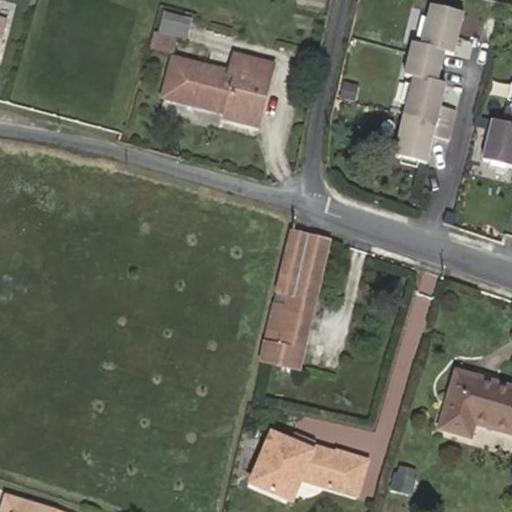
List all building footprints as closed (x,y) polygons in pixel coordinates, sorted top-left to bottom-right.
[(395,169),(413,174),(419,175),(427,148),(441,152),(449,122),(434,118),(439,98),(431,95),(439,63),(447,65),(457,24),(426,16),(423,29),(418,45),(415,57),(406,55),(398,87),(406,89),(405,96),(401,113),(387,166),(395,169)] [(187,26),(164,21),(160,37),(183,42),(187,26)] [(418,45),(423,29),(413,27),(409,43),(418,45)] [(232,77),(175,64),(165,100),(243,119),(241,124),(259,129),(273,68),(236,59),(232,77)] [(392,111),(401,113),(405,96),(396,94),(392,111)] [(500,113),(508,115),(511,99),(504,97),(500,113)] [(511,98),(511,99),(508,115),(506,123),(498,121),(494,135),(485,133),(475,172),(483,174),(500,179),(506,180),(509,169),(511,160),(511,98)] [(411,182),(413,174),(395,169),(393,178),(411,182)] [(500,179),(483,174),(481,181),(499,185),(500,179)] [(328,241),(292,231),(276,296),(287,300),(284,309),(273,306),(259,362),(294,372),(328,241)] [(287,300),(276,296),(273,306),(284,309),(287,300)] [(511,395),(455,377),(440,434),(467,441),(472,426),(511,436),(511,395)] [(292,434),(288,444),(307,449),(309,444),(311,440),(292,434)] [(307,449),(288,444),(269,438),(254,488),(289,499),(298,470),(317,475),(317,483),(355,493),(364,458),(309,444),(307,449)] [(391,491),(412,494),(415,469),(395,466),(391,491)] [(0,511),(41,511),(4,500),(0,511)]
